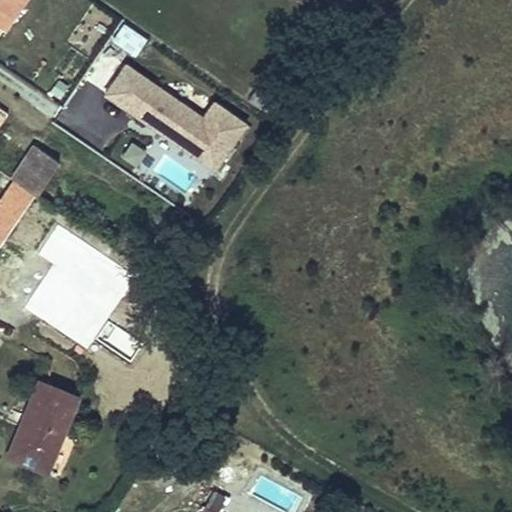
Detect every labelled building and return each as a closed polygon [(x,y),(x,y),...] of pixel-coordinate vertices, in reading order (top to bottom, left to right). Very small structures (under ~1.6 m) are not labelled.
[(24,0),(0,0),(0,22),(7,27),(24,0)] [(134,56),(146,37),(121,21),(109,40),(134,56)] [(203,75),(176,54),(161,72),(189,94),(203,75)] [(129,55),(97,96),(208,180),(253,120),(221,96),(208,114),(129,55)] [(252,99),(275,114),(284,101),(261,86),(252,99)] [(57,165),(32,148),(15,174),(40,191),(57,165)] [(163,156),(152,175),(189,196),(200,177),(163,156)] [(24,213),(37,193),(14,178),(0,198),(0,243),(2,245),(24,213)] [(48,472),(76,403),(37,387),(8,456),(48,472)]
